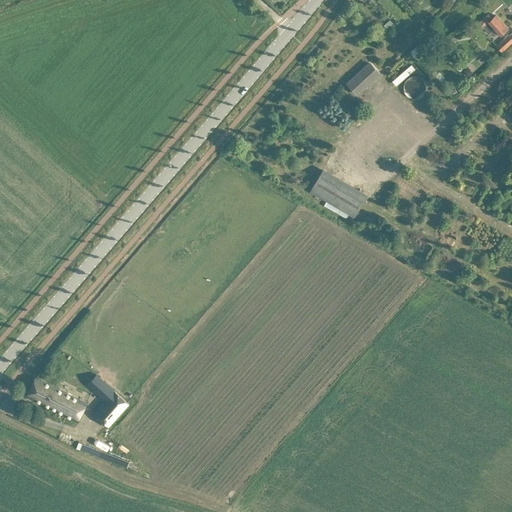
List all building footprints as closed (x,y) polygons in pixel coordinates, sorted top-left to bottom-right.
[(488,14),(476,25),(480,30),(483,27),(488,32),(494,28),(500,35),(508,28),(496,15),(492,18),(488,14)] [(465,21),(459,26),(465,32),(470,27),(465,21)] [(496,45),(502,51),(511,42),(511,39),(508,35),(496,45)] [(413,56),(423,47),(419,43),(409,52),(413,56)] [(357,93),(379,73),(370,63),(348,83),(357,93)] [(411,64),(392,80),(396,85),(415,68),(411,64)] [(323,170),(310,191),(326,200),(340,208),(341,209),(348,213),(354,217),(366,195),(323,170)] [(88,384),(105,400),(93,413),(108,426),(129,403),(96,374),(88,384)] [(36,376),(27,395),(77,421),(87,402),(36,376)] [(97,434),(94,442),(109,448),(113,440),(97,434)]
